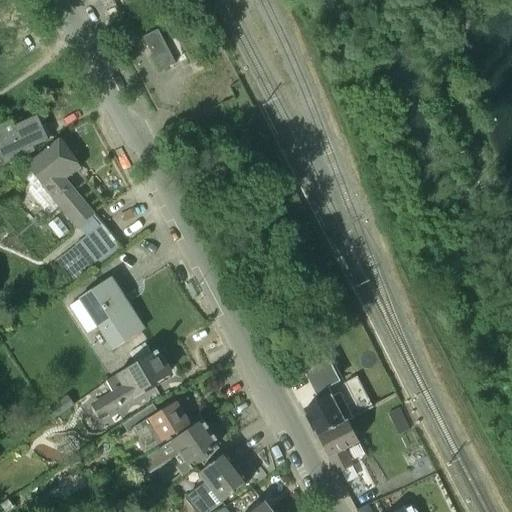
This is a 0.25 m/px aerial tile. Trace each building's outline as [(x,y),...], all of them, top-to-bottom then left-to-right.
[(173,5),(170,0),(159,0),(149,5),(151,9),(155,16),(173,5)] [(160,72),(175,64),(157,30),(142,38),(160,72)] [(0,160),(2,165),(15,159),(34,151),(32,147),(47,140),(37,117),(14,127),(12,122),(0,127),(0,160)] [(76,228),(77,227),(94,215),(66,178),(80,169),(59,140),(25,165),(76,228)] [(75,244),(93,269),(119,251),(101,225),(75,244)] [(73,284),(93,269),(76,246),(56,261),(73,284)] [(78,300),(111,351),(142,331),(126,307),(125,308),(119,298),(122,296),(110,279),(78,300)] [(109,394),(124,417),(144,404),(161,393),(159,390),(175,379),(157,352),(140,363),(116,378),(121,387),(109,394)] [(319,403),(304,411),(317,437),(345,423),(345,422),(329,393),(317,399),(319,403)] [(74,405),(67,396),(47,410),(54,420),(74,405)] [(143,454),(161,443),(189,426),(175,403),(120,436),(126,447),(136,441),(143,454)] [(404,417),(400,408),(388,414),(392,422),(404,417)] [(317,437),(336,475),(353,466),(345,451),(359,443),(347,421),(345,422),(345,423),(317,437)] [(180,454),(187,466),(218,444),(203,422),(186,434),(142,460),(151,474),(180,454)] [(213,495),(221,504),(248,483),(225,453),(197,475),(204,484),(189,496),(198,507),(213,495)] [(7,511),(14,508),(8,500),(0,505),(4,511),(7,511)] [(251,511),(270,511),(264,503),(251,511)]
